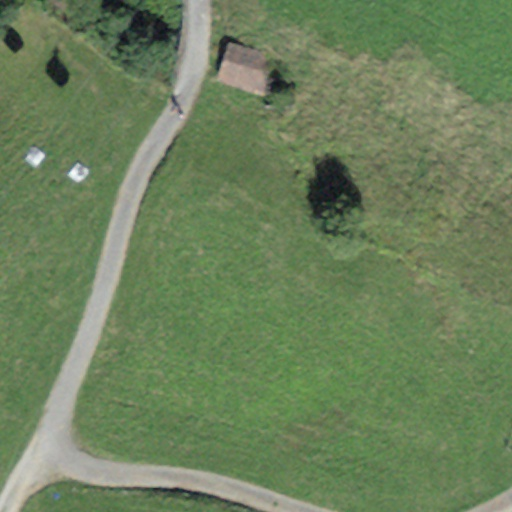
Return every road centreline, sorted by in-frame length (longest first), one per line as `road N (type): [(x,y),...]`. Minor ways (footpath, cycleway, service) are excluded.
road 1 (track): [(196,0),(193,55),(179,101),(128,198),(49,435)]
road 2 (track): [(49,435),(56,459),(78,469),(219,486),(294,511)]
